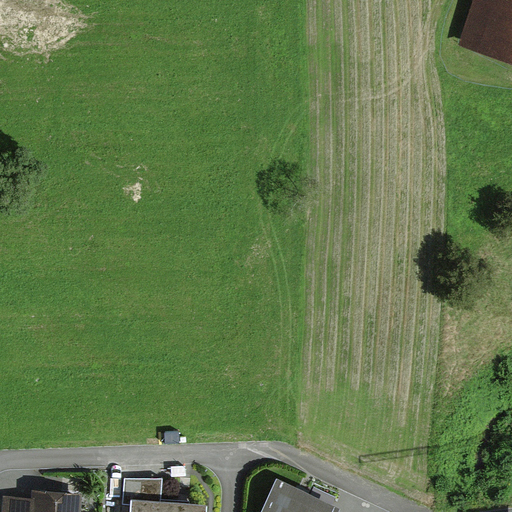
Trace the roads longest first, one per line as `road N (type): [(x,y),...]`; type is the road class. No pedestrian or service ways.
road 1 (residential): [(0,456),(232,450)]
road 2 (residential): [(232,450),(287,453),(411,511)]
